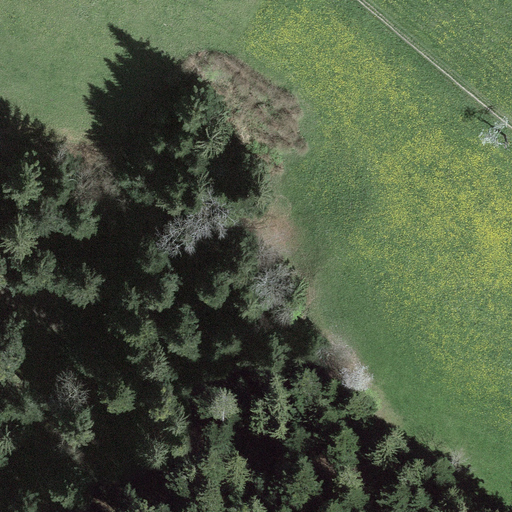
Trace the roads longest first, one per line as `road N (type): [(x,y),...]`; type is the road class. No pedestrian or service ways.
road 1 (track): [(0,292),(75,337),(97,371),(137,511)]
road 2 (track): [(351,0),(511,130)]
